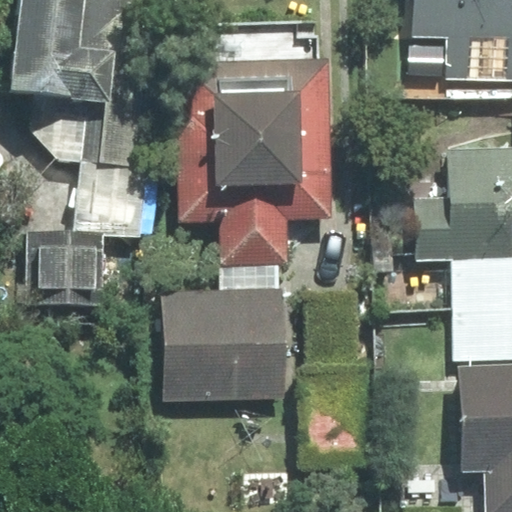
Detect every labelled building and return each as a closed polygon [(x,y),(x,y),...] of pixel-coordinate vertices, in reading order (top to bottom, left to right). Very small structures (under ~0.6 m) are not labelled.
[(178,0),(32,0),(22,88),(92,96),(77,226),(151,234),(178,0)] [(511,0),(417,0),(416,38),(449,39),(448,79),(511,80),(511,0)] [(294,220),(339,219),(335,58),(181,61),(184,222),(225,221),(226,266),(295,264),(294,220)] [(511,146),(451,147),(452,198),(417,198),(419,262),(454,261),(456,361),(511,359),(511,146)] [(105,232),(30,231),(30,304),(105,305),(105,232)] [(289,399),(288,288),(170,290),(172,401),(289,399)] [(511,511),(511,363),(462,365),(465,470),(490,469),(490,511),(511,511)] [(310,378),(312,463),(374,462),(373,377),(310,378)]
